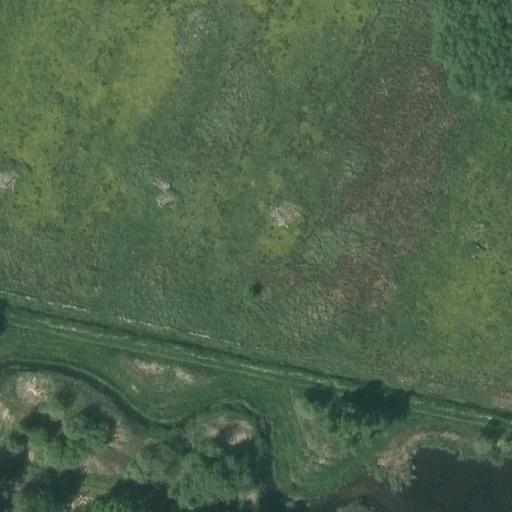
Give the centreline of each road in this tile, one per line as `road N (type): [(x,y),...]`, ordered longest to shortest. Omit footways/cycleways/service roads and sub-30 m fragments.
road 1 (track): [(0,317),(511,426)]
road 2 (track): [(191,511),(0,472)]
